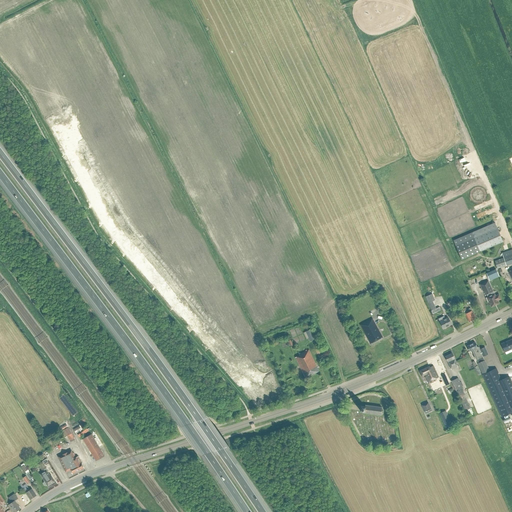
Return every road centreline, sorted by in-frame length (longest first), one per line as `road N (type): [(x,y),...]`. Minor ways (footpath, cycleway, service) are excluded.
road 1 (motorway): [(261,511),(0,154)]
road 2 (tertiary): [(108,468),(376,377),(511,311)]
road 3 (motorway): [(0,174),(246,511)]
